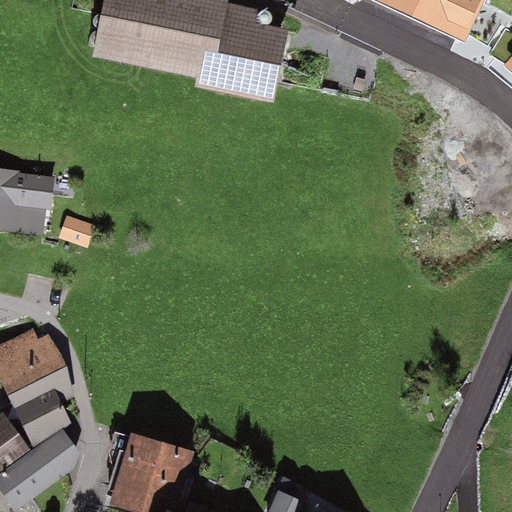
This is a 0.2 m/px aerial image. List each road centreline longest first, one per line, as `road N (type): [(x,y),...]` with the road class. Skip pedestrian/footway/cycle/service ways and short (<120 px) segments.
road 1 (residential): [(0,301),(46,319),(80,386),(92,452),(71,511)]
road 2 (residential): [(310,0),(431,55),(511,108)]
road 3 (residential): [(511,326),(424,511)]
